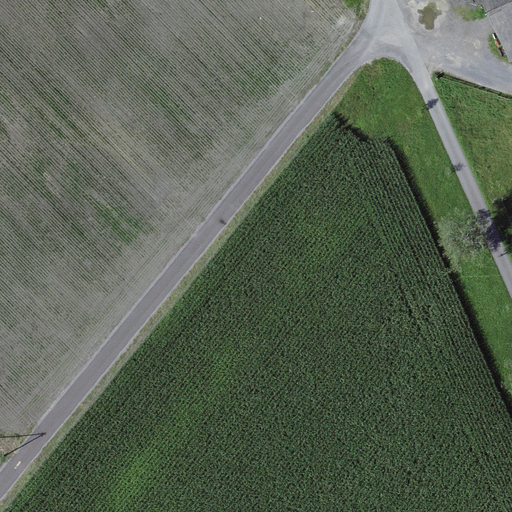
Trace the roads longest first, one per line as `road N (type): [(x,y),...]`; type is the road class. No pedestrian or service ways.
road 1 (track): [(0,491),(391,9)]
road 2 (track): [(387,0),(511,283)]
